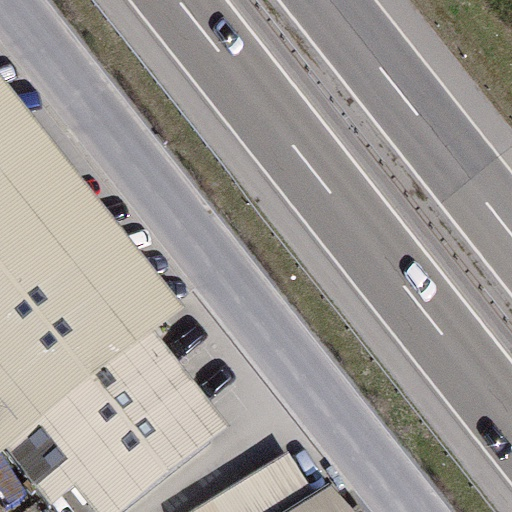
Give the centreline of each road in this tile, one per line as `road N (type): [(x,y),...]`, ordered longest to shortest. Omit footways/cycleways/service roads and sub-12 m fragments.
road 1 (residential): [(0,0),(401,511)]
road 2 (motorway): [(175,0),(511,426)]
road 3 (motorway): [(511,233),(328,0)]
